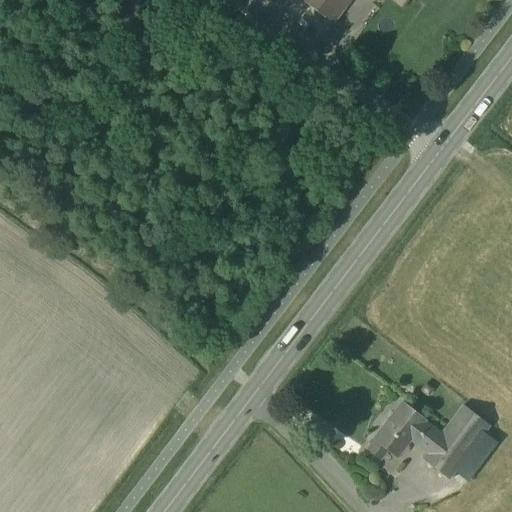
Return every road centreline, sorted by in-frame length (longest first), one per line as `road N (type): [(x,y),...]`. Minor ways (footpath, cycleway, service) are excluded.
road 1 (primary): [(255,397),(511,59)]
road 2 (unclassified): [(255,397),(361,511)]
road 3 (primary): [(168,511),(255,397)]
